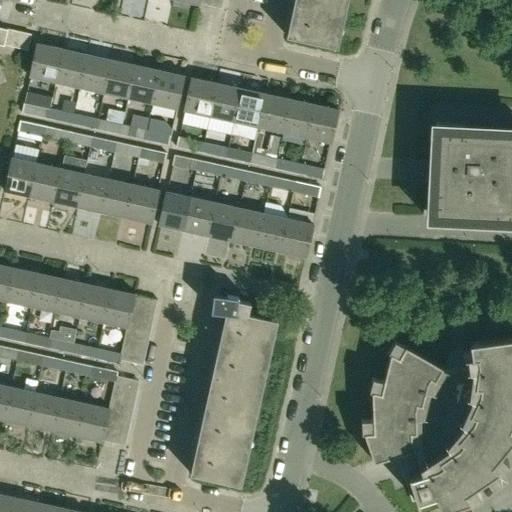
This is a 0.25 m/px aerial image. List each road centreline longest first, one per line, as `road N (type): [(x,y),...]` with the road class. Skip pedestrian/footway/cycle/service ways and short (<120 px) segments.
road 1 (residential): [(275,511),(369,79)]
road 2 (residential): [(369,79),(216,46)]
road 3 (residential): [(246,511),(98,479)]
